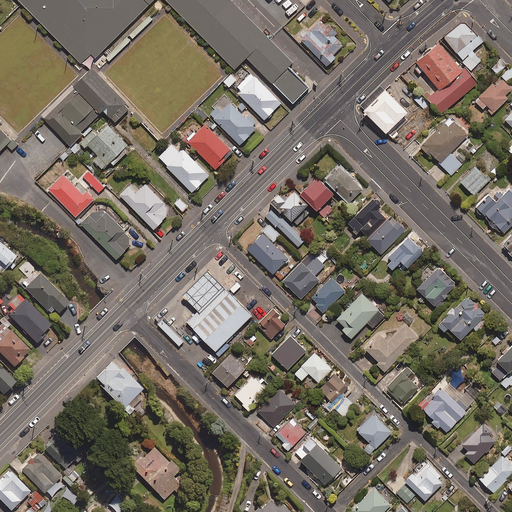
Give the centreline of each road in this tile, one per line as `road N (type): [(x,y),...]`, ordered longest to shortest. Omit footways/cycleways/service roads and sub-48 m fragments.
road 1 (residential): [(411,432),(210,226)]
road 2 (residential): [(316,502),(126,310)]
road 3 (residential): [(511,294),(329,109)]
road 4 (secondary): [(329,109),(210,226)]
road 5 (secondary): [(0,435),(100,335)]
